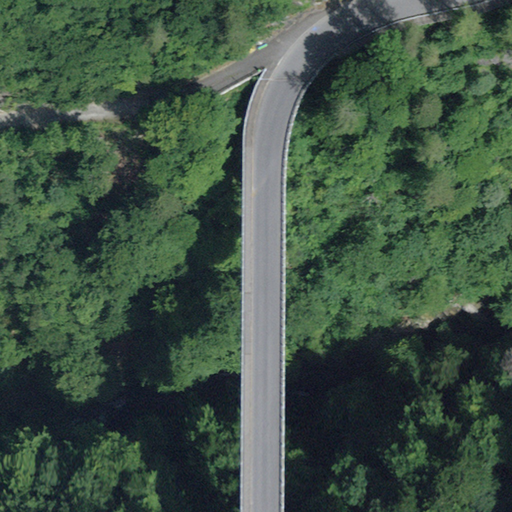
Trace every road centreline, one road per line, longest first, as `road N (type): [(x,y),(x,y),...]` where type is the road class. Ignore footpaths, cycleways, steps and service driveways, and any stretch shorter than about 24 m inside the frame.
road 1 (tertiary): [(411,0),(345,21),(313,47),(286,83),(273,120),(266,511)]
road 2 (track): [(0,120),(214,85),(270,56),(313,47)]
